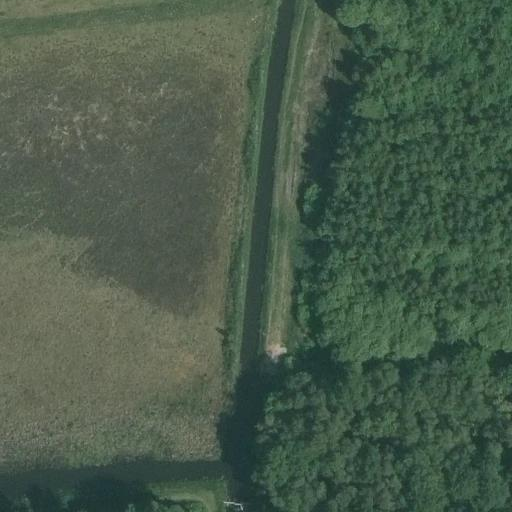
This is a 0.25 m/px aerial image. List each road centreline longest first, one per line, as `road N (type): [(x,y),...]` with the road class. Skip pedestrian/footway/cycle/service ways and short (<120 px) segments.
road 1 (track): [(308,0),(255,511)]
road 2 (track): [(216,511),(202,502),(80,511)]
